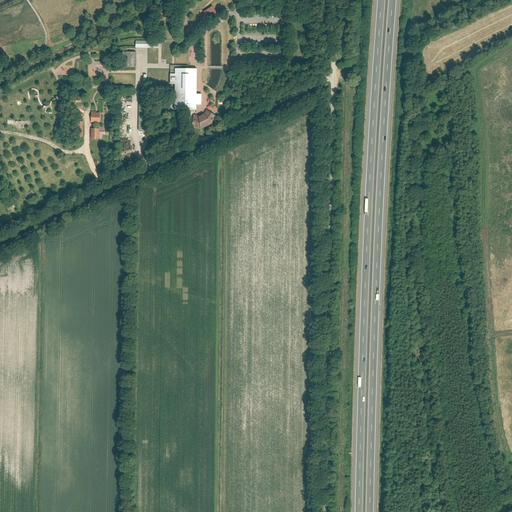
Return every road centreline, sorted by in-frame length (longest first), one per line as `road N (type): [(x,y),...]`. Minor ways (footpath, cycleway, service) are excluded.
road 1 (motorway): [(381,0),(358,511)]
road 2 (motorway): [(369,511),(392,0)]
road 3 (residential): [(325,511),(334,0)]
road 4 (track): [(333,70),(0,236)]
